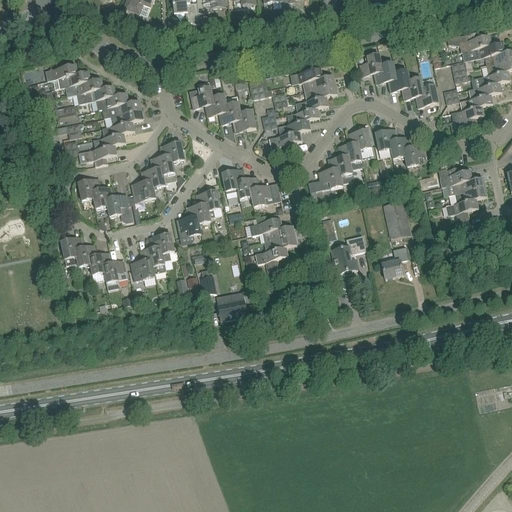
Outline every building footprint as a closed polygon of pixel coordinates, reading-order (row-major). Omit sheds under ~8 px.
[(144,7),(151,10),(155,1),(152,0),(129,0),(125,11),(140,17),(144,7)] [(175,16),(186,15),(186,18),(188,19),(188,23),(195,28),(200,28),(199,19),(199,16),(198,5),(191,6),(190,0),(176,0),(177,1),(175,1),(175,7),(174,7),(175,16)] [(226,9),(226,7),(225,0),(196,0),(198,5),(199,16),(214,14),(214,11),(226,9)] [(163,41),(163,35),(163,27),(155,27),(155,35),(155,41),(163,41)] [(466,38),(447,42),(449,48),(450,47),(460,49),(462,56),(463,55),(473,53),(492,49),(492,48),(490,39),(479,41),(478,35),(466,38)] [(431,51),(430,46),(416,49),(417,54),(431,51)] [(465,65),(472,63),(471,63),(475,62),(475,63),(485,61),(485,60),(505,56),(505,55),(503,46),(492,48),(492,49),(473,53),(463,55),(465,64),(465,65)] [(353,53),(355,63),(359,62),(358,59),(363,58),(362,51),(353,53)] [(487,70),(511,64),(511,53),(505,55),(505,56),(485,60),(485,61),(487,70)] [(374,76),(374,77),(383,75),(382,68),(380,57),(368,60),(369,66),(360,68),(362,79),(374,76)] [(432,58),(435,70),(441,69),(439,57),(432,58)] [(465,64),(452,67),(453,73),(466,71),(467,73),(473,72),(472,63),(465,65),(465,64)] [(511,64),(487,70),(489,79),(509,75),(511,74),(511,64)] [(394,66),(382,68),(383,75),(374,77),(376,87),(388,84),(388,85),(397,83),(396,76),(397,76),(394,66)] [(54,83),(59,82),(79,78),(79,77),(77,68),(46,74),(48,84),(54,83)] [(290,78),(292,87),(292,88),(303,86),(303,85),(323,81),(321,71),(290,78)] [(468,78),(467,73),(466,71),(453,73),(455,80),(468,78)] [(397,83),(388,85),(390,95),(402,92),(402,93),(411,91),(410,84),(408,74),(397,76),(396,76),(397,83)] [(59,82),(54,83),(55,93),(61,91),(66,90),(72,89),(91,85),(91,84),(89,75),(79,77),(79,78),(59,82)] [(511,84),(509,75),(489,79),(479,81),(481,91),(500,87),(511,84)] [(226,85),(235,84),(233,76),(225,78),(226,85)] [(303,85),(303,86),(305,95),(336,89),(334,79),(323,81),(303,85)] [(422,81),(410,84),(411,91),(402,93),(404,102),(416,100),(416,101),(426,98),(424,91),(422,81)] [(102,82),(91,84),(91,85),(72,89),(66,90),(68,100),(77,98),(85,96),(104,92),(102,82)] [(258,82),(256,82),(250,83),(254,102),(260,101),(257,88),(259,88),(258,82)] [(199,86),(200,92),(190,94),(194,111),(205,109),(214,107),(213,101),(213,100),(211,90),(209,84),(199,86)] [(34,100),(40,99),(40,93),(38,87),(32,88),(34,100)] [(272,92),(265,93),(264,87),(259,88),(257,88),(260,101),(273,98),(272,92)] [(470,93),(472,103),(491,98),(502,96),(500,87),(481,91),(470,93)] [(85,96),(77,98),(79,107),(97,104),(97,103),(117,99),(115,89),(104,92),(85,96)] [(338,98),(336,89),(305,95),(307,105),(327,100),(338,98)] [(436,89),(424,91),(426,98),(416,101),(418,110),(439,106),(436,89)] [(457,92),(451,93),(454,106),(460,104),(457,92)] [(447,107),(454,106),(451,93),(445,94),(447,107)] [(285,95),(273,98),(274,105),(287,102),(285,95)] [(53,96),(47,97),(48,104),(49,110),(55,109),(53,96)] [(99,113),(103,112),(109,111),(129,106),(127,97),(117,99),(97,103),(97,104),(99,113)] [(225,98),(213,101),(214,107),(205,109),(208,119),(219,117),(229,115),(227,108),(228,108),(226,101),(225,98)] [(493,108),(491,98),(472,103),(461,105),(463,114),(463,115),(483,110),(493,108)] [(237,99),(226,101),(228,108),(227,108),(229,115),(219,117),(221,127),(233,125),(242,123),(241,116),(239,106),(237,99)] [(307,105),(297,107),(299,117),(318,112),(329,110),(327,100),(307,105)] [(276,110),(288,108),(287,102),(274,105),(276,110)] [(109,111),(111,120),(142,114),(140,104),(129,106),(109,111)] [(78,114),(76,108),(63,110),(65,117),(78,114)] [(463,115),(463,114),(452,116),(454,126),(457,125),(458,131),(475,128),(474,122),(485,120),(483,110),(463,115)] [(269,119),(270,125),(276,124),(275,119),(274,114),(274,111),(268,112),(269,119)] [(299,117),(288,119),(289,128),(309,124),(320,121),(318,112),(299,117)] [(59,124),(66,123),(79,120),(78,114),(65,117),(57,118),(59,124)] [(111,120),(113,129),(113,130),(133,125),(133,126),(144,123),(142,114),(111,120)] [(242,123),(233,125),(235,135),(257,131),(253,114),(241,116),(242,123)] [(265,132),(272,131),(270,125),(269,119),(263,120),(265,132)] [(289,128),(279,130),(281,139),(301,135),(311,133),(309,124),(289,128)] [(102,132),(104,141),(125,137),(135,135),(133,126),(133,125),(113,130),(113,129),(102,132)] [(67,129),(69,135),(81,133),(80,126),(67,129)] [(379,154),(391,152),(390,145),(399,143),(399,142),(397,132),(376,137),(379,154)] [(82,139),(81,133),(69,135),(70,141),(82,139)] [(360,153),(372,150),(369,133),(348,137),(350,148),(359,147),(360,153)] [(279,150),(281,155),(293,153),(292,147),(303,145),(301,135),(281,139),(270,141),(272,151),(279,150)] [(93,143),(95,153),(116,149),(127,147),(125,137),(104,141),(93,143)] [(411,140),(399,142),(399,143),(390,145),(391,152),(393,162),(405,160),(404,153),(413,151),(413,150),(411,140)] [(64,146),(66,152),(78,150),(77,143),(64,146)] [(81,153),(93,151),(92,143),(80,145),(81,153)] [(161,150),(163,160),(163,161),(172,159),(173,165),(174,165),(185,162),(182,145),(161,150)] [(338,150),(340,160),(340,161),(350,159),(351,166),(353,171),(364,169),(360,153),(359,147),(350,148),(338,150)] [(425,148),(413,150),(413,151),(404,153),(405,160),(407,170),(420,167),(418,161),(427,159),(425,148)] [(95,153),(85,155),(87,165),(95,163),(96,169),(108,167),(107,161),(118,158),(116,149),(95,153)] [(79,156),(78,150),(66,152),(67,158),(79,156)] [(164,178),(165,184),(175,182),(174,176),(176,175),(174,165),(173,165),(172,159),(163,161),(163,160),(151,162),(153,173),(163,171),(164,178)] [(341,179),(354,176),(353,171),(351,166),(350,159),(340,161),(340,160),(328,163),(331,173),(331,174),(339,172),(341,179)] [(439,173),(441,183),(443,191),(447,190),(453,188),(473,184),(473,183),(471,174),(460,176),(459,170),(447,173),(447,172),(439,173)] [(141,175),(144,186),(152,184),(154,191),(154,190),(166,188),(166,186),(165,184),(164,178),(163,171),(153,173),(141,175)] [(239,198),(238,192),(237,185),(246,183),(244,172),(222,177),(227,200),(239,198)] [(343,188),(341,179),(339,172),(331,174),(331,173),(319,176),(322,193),(323,192),(331,191),(343,188)] [(179,190),(180,190),(186,182),(182,179),(177,180),(177,184),(179,190)] [(257,180),(246,183),(237,185),(238,192),(239,198),(240,202),(251,200),(252,200),(250,193),(260,191),(257,180)] [(453,188),(447,190),(449,199),(455,197),(455,198),(486,191),(484,181),(473,183),(473,184),(453,188)] [(102,193),(102,192),(100,182),(79,186),(82,203),(94,201),(93,195),(102,193)] [(383,190),(381,182),(368,185),(370,193),(383,190)] [(156,201),(154,190),(154,191),(152,184),(144,186),(132,188),(135,205),(144,203),(156,201)] [(368,187),(367,185),(356,188),(358,196),(369,193),(368,187)] [(271,188),(260,191),(250,193),(252,200),(251,200),(254,210),(266,207),(265,201),(274,199),(271,188)] [(114,190),(102,192),(102,193),(93,195),(94,201),(96,211),(108,209),(107,202),(116,200),(114,190)] [(486,191),(455,198),(455,197),(449,199),(451,208),(457,206),(457,207),(477,203),(488,200),(486,191)] [(197,198),(199,209),(208,207),(209,213),(210,213),(211,220),(215,219),(214,212),(221,211),(218,194),(197,198)] [(128,198),(116,200),(107,202),(108,209),(110,219),(121,217),(122,223),(127,226),(134,225),(131,212),(129,212),(129,209),(130,208),(128,198)] [(456,217),(457,224),(470,221),(468,214),(479,212),(477,203),(457,207),(457,206),(451,208),(446,209),(448,219),(456,217)] [(391,242),(412,238),(405,204),(384,208),(391,242)] [(187,211),(189,221),(198,220),(199,226),(212,223),(211,220),(210,213),(209,213),(208,207),(199,209),(187,211)] [(252,238),(263,236),(283,232),(283,231),(281,222),(270,224),(269,218),(256,221),(257,227),(250,228),(252,238)] [(177,224),(179,234),(181,242),(191,240),(191,238),(201,236),(199,226),(198,220),(189,221),(177,224)] [(457,224),(458,229),(471,227),(470,221),(457,224)] [(103,233),(107,233),(106,228),(101,224),(99,225),(100,232),(103,233)] [(263,236),(264,246),(296,239),(294,229),(283,231),(283,232),(263,236)] [(223,244),(222,236),(214,238),(216,246),(223,244)] [(337,242),(335,236),(326,238),(327,244),(337,242)] [(163,256),(165,264),(171,263),(170,255),(175,254),(172,237),(150,241),(152,252),(153,252),(162,250),(163,257),(163,256)] [(298,249),(296,239),(264,246),(266,255),(287,251),(298,249)] [(338,277),(341,276),(344,276),(344,278),(352,276),(352,274),(359,272),(356,263),(352,263),(351,257),(355,256),(366,254),(363,239),(347,242),(348,250),(332,254),(338,277)] [(63,254),(65,262),(67,269),(78,266),(77,260),(77,259),(76,253),(85,251),(83,240),(61,245),(63,254)] [(96,248),(85,251),(76,253),(77,259),(77,260),(78,266),(79,270),(91,267),(89,261),(99,259),(99,258),(96,248)] [(141,254),(143,264),(151,263),(153,269),(155,277),(167,275),(165,264),(163,256),(163,257),(162,250),(153,252),(152,252),(141,254)] [(407,250),(393,253),(396,265),(383,267),(384,272),(386,282),(404,278),(401,264),(409,262),(407,250)] [(267,271),(279,269),(278,263),(289,260),(287,251),(266,255),(255,257),(257,267),(266,265),(267,271)] [(94,284),(106,282),(104,275),(105,275),(104,269),(113,267),(113,266),(110,256),(99,258),(99,259),(89,261),(91,267),(94,284)] [(155,279),(155,277),(153,269),(151,263),(143,264),(131,267),(133,277),(142,276),(143,282),(155,279)] [(104,275),(106,282),(107,286),(109,293),(121,291),(119,282),(128,281),(127,275),(124,264),(113,266),(113,267),(104,269),(105,275),(104,275)] [(267,271),(267,273),(268,277),(280,275),(279,269),(267,271)] [(268,277),(269,283),(282,280),(280,275),(268,277)] [(251,281),(252,285),(262,283),(260,276),(250,278),(251,281)] [(217,296),(214,278),(201,281),(204,298),(217,296)] [(187,296),(187,295),(184,282),(177,283),(179,296),(181,296),(182,298),(187,297),(187,296)] [(198,283),(188,284),(190,291),(199,289),(198,283)] [(147,303),(146,295),(138,297),(139,305),(147,303)] [(221,324),(236,321),(239,320),(248,319),(247,313),(246,308),(245,303),(243,295),(217,300),(218,308),(219,315),(221,324)] [(84,306),(77,310),(81,317),(88,313),(84,306)]
